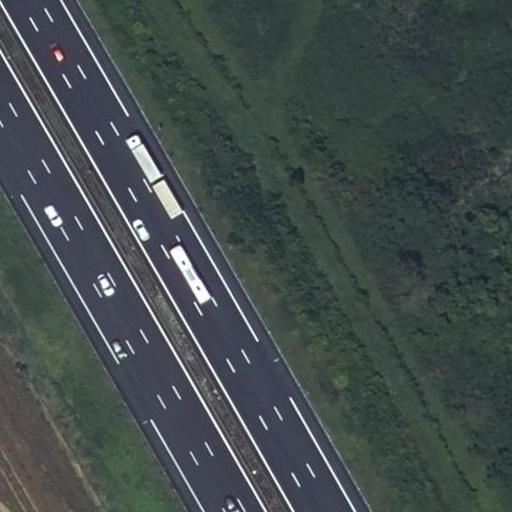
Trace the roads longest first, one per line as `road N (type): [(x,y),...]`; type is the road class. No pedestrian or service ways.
road 1 (motorway): [(322,511),(28,0)]
road 2 (motorway): [(0,103),(234,511)]
